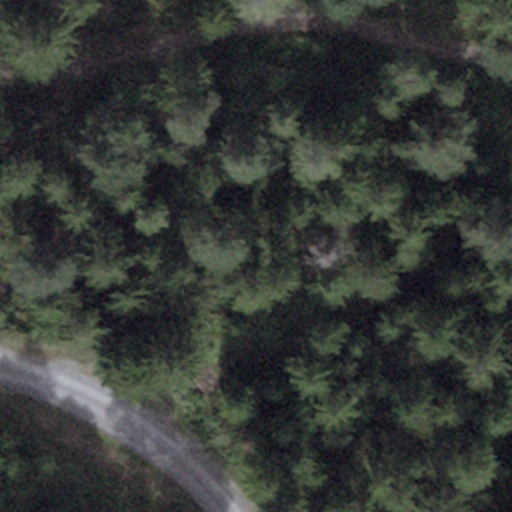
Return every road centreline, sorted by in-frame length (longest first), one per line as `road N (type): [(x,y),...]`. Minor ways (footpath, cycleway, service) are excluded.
road 1 (track): [(511,77),(267,29),(51,87),(0,85)]
road 2 (track): [(231,511),(118,411),(0,363)]
